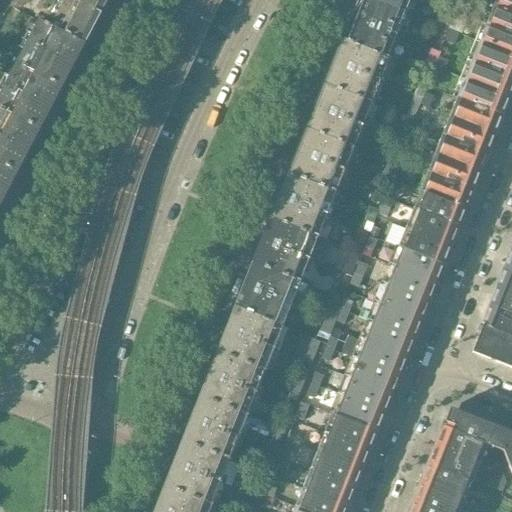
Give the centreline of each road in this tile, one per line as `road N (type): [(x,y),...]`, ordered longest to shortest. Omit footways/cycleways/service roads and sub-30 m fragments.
road 1 (residential): [(82,426),(187,144),(258,0)]
road 2 (residential): [(182,0),(0,354)]
road 3 (residential): [(431,370),(511,168)]
road 4 (residential): [(374,511),(431,370)]
